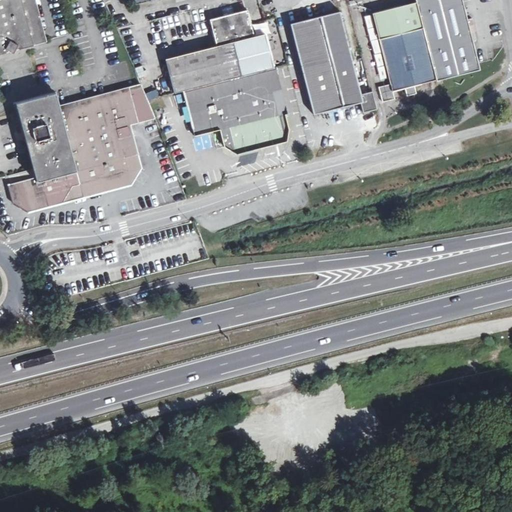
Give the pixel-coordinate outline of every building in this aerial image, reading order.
[(0,0),(0,54),(10,52),(13,54),(15,51),(45,42),(33,0),(0,0)] [(462,0),(415,0),(416,2),(434,73),(478,62),(462,0)] [(434,73),(416,2),(372,13),(390,83),(377,87),(381,102),(393,98),(390,84),(403,80),(404,88),(414,86),(412,78),(434,73)] [(247,10),(209,19),(217,45),(165,58),(174,93),(182,91),(185,101),(195,135),(217,129),(222,147),(240,154),(285,141),(288,130),(284,113),(287,112),(277,67),(274,68),(266,33),(254,35),(247,10)] [(353,60),(340,11),(291,23),(296,45),(313,114),(361,103),(363,112),(373,110),(375,109),(363,57),(353,60)] [(36,177),(9,183),(13,201),(29,210),(132,183),(130,172),(142,169),(136,144),(123,147),(118,128),(131,125),(157,118),(154,110),(149,99),(142,83),(134,85),(59,105),(56,92),(16,103),(33,168),(36,177)] [(405,89),(407,96),(418,93),(416,86),(405,89)] [(351,107),(352,114),(362,112),(361,105),(351,107)] [(136,144),(131,125),(118,128),(123,147),(136,144)]
